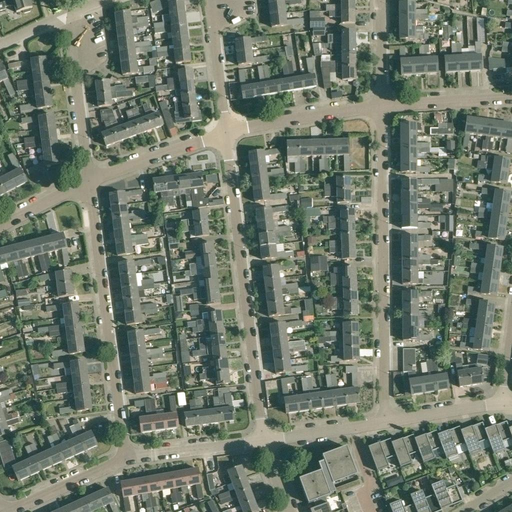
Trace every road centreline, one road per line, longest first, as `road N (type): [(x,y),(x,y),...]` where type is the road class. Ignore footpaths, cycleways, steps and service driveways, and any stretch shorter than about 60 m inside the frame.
road 1 (residential): [(385,424),(381,105)]
road 2 (residential): [(263,443),(224,133)]
road 3 (residential): [(125,458),(88,183)]
road 4 (residential): [(88,183),(68,16)]
road 5 (residential): [(224,133),(381,105)]
road 6 (residential): [(88,183),(224,133)]
road 7 (tertiary): [(125,458),(263,443)]
road 8 (residential): [(224,133),(208,0)]
road 9 (residential): [(381,105),(511,98)]
road 10 (tertiary): [(9,511),(125,458)]
road 11 (tertiary): [(263,443),(385,424)]
